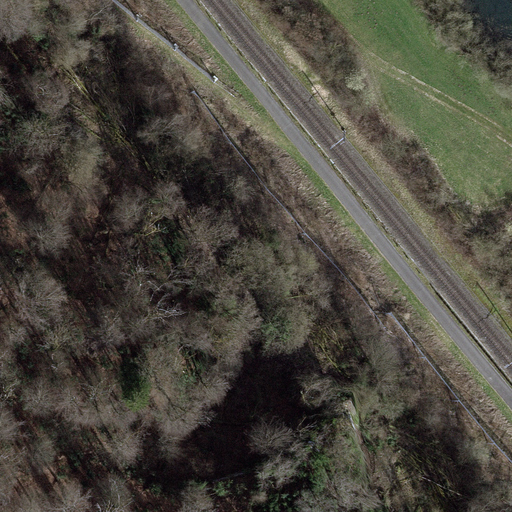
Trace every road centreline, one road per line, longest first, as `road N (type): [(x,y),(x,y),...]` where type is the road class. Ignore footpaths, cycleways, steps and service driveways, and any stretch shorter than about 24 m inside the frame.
road 1 (track): [(316,166),(93,0)]
road 2 (track): [(511,164),(500,160),(455,177),(433,209),(422,257),(404,272)]
